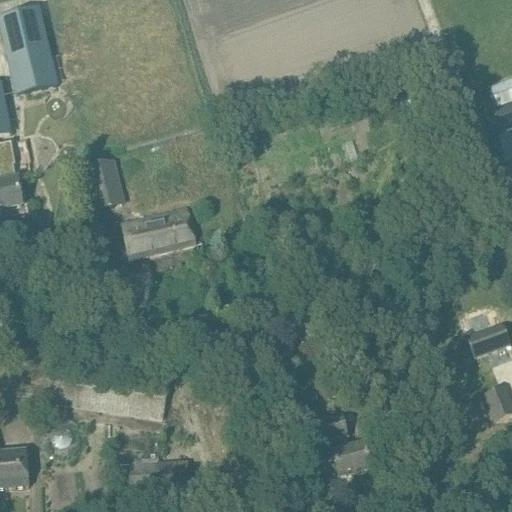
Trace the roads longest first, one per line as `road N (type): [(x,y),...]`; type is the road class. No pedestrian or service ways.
road 1 (residential): [(297,511),(238,369),(216,352),(136,345),(111,334),(0,264)]
road 2 (residential): [(511,223),(424,0)]
